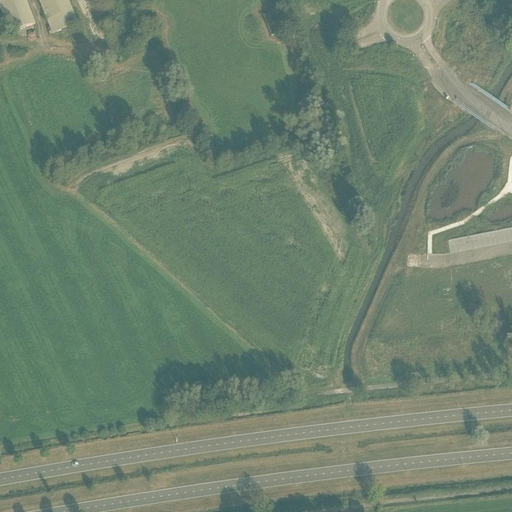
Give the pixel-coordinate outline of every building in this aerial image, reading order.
[(35,24),(25,0),(0,0),(0,9),(10,35),(35,24)] [(78,25),(68,0),(38,0),(51,32),(48,33),(50,36),(78,25)] [(278,10),(262,16),(271,37),(287,30),(278,10)] [(89,25),(88,34),(98,35),(99,26),(89,25)] [(425,295),(442,308),(447,300),(430,288),(425,295)]
